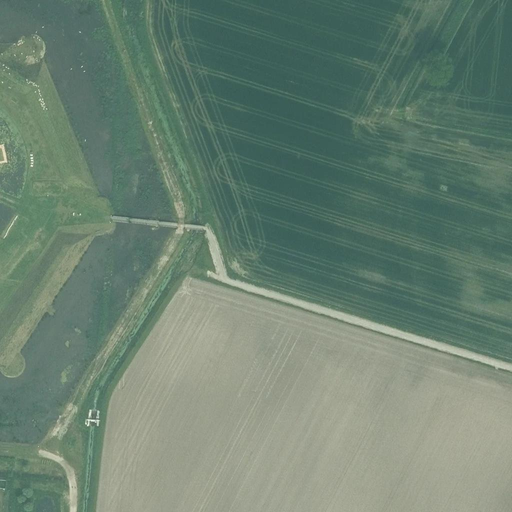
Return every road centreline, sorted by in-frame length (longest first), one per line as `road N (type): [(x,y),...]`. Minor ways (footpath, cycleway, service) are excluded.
road 1 (track): [(73,511),(75,490),(58,439),(182,226)]
road 2 (track): [(225,278),(511,364)]
